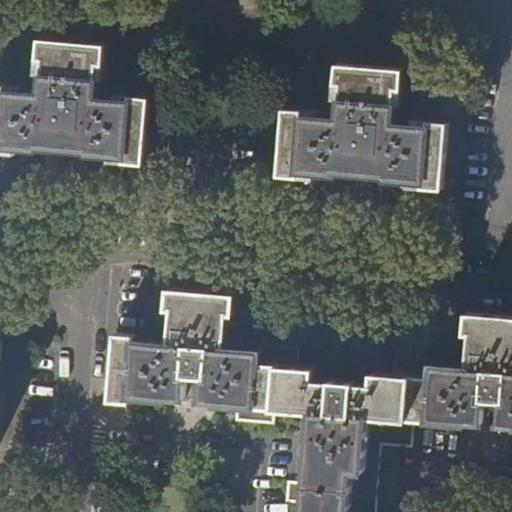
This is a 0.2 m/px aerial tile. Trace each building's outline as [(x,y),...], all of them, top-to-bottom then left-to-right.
[(109,43),(42,36),(40,57),(46,58),(43,91),(9,88),(9,83),(0,82),(0,149),(3,150),(3,145),(39,147),(40,145),(65,147),(91,149),(91,152),(128,155),(128,160),(147,162),(153,95),(135,93),(134,99),(97,96),(100,62),(107,62),(109,43)] [(405,68),(340,62),(338,81),(343,83),(341,118),(306,115),(306,109),(288,107),(281,174),(301,176),(302,170),(338,173),(339,170),(364,171),(390,174),(391,176),(426,180),(426,186),(446,187),(451,122),(431,119),(430,126),(395,122),(397,87),(404,87),(405,68)] [(378,511),(384,445),(415,447),(417,419),(468,423),(470,407),(476,407),(486,408),(486,415),(503,416),(504,409),(511,410),(511,315),(470,312),(468,334),(474,334),(471,366),(437,362),(438,358),(399,355),(397,371),(377,369),(375,381),(359,380),(359,374),(335,371),(334,378),(320,376),(320,365),(301,363),(302,346),(263,343),(262,349),(229,345),(232,314),(237,314),(239,293),(173,287),(170,309),(175,309),(173,341),(139,338),(139,333),(120,331),(114,398),(134,400),(134,395),(170,398),(171,380),(187,382),(186,389),(206,391),(207,383),(222,385),(220,402),(240,404),(239,420),(276,423),(277,407),(318,410),(311,484),(291,483),(289,502),(310,504),(309,511),(378,511)] [(348,367),(320,365),(320,376),(334,378),(335,371),(359,374),(359,380),(375,381),(377,369),(348,367)] [(171,380),(170,398),(196,400),(220,402),(222,385),(207,383),(206,391),(186,389),(187,382),(171,380)] [(493,425),(511,426),(511,410),(504,409),(503,416),(486,415),(486,408),(476,407),(470,407),(468,423),(493,425)]
